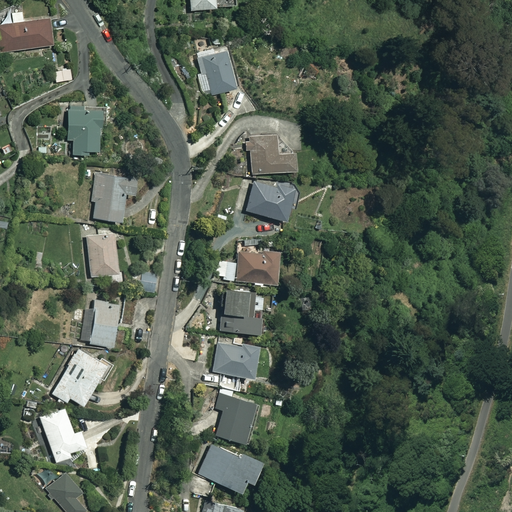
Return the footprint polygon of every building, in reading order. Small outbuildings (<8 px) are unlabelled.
[(188,0),(189,8),(213,7),(212,0),(188,0)] [(47,18),(22,21),(21,9),(11,10),(12,23),(0,24),(0,50),(50,44),(47,18)] [(235,87),(224,48),(195,56),(201,75),(198,76),(202,92),(207,90),(209,94),(235,87)] [(70,78),(68,67),(53,69),(55,81),(70,78)] [(104,107),(66,107),(66,139),(72,139),(71,154),(86,154),(87,149),(97,150),(98,125),(104,125),(104,107)] [(248,144),(244,144),(245,152),(249,151),(251,173),(293,169),(291,151),(275,152),(273,134),(248,136),(248,144)] [(119,175),(93,171),(88,200),(92,201),(90,217),(116,221),(120,197),(130,199),(133,174),(119,172),(119,175)] [(274,185),(252,180),(245,210),(283,219),(286,205),(293,207),(295,198),(289,196),(291,186),(274,182),(274,185)] [(112,234),(85,236),(89,275),(115,272),(112,234)] [(216,279),(252,280),(252,284),(261,284),(261,281),(274,282),(276,249),(261,248),(261,251),(256,251),(257,244),(237,243),(236,260),(217,260),(216,279)] [(154,272),(139,270),(137,290),(152,291),(154,272)] [(260,307),(261,295),(250,295),(250,288),(221,286),(218,329),(229,329),(229,337),(237,337),(238,330),(256,331),(257,307),(260,307)] [(94,298),(92,309),(83,308),(78,342),(115,347),(119,323),(113,322),(116,301),(94,298)] [(211,370),(250,375),(254,342),(236,340),(236,343),(215,340),(211,370)] [(103,379),(112,362),(101,356),(99,360),(75,347),(51,392),(58,396),(55,401),(62,405),(66,397),(80,405),(96,376),(103,379)] [(252,402),(218,393),(214,408),(220,409),(214,433),(242,440),(252,402)] [(72,431),(63,407),(39,416),(42,425),(35,427),(38,435),(44,432),(55,461),(70,456),(68,451),(84,445),(78,429),(72,431)] [(256,460),(209,442),(197,473),(238,488),(242,477),(248,480),(256,460)] [(45,487),(48,491),(45,493),(51,500),(53,498),(64,511),(80,511),(86,507),(74,494),(82,488),(66,469),(45,487)] [(236,511),(238,506),(204,499),(201,511),(236,511)]
